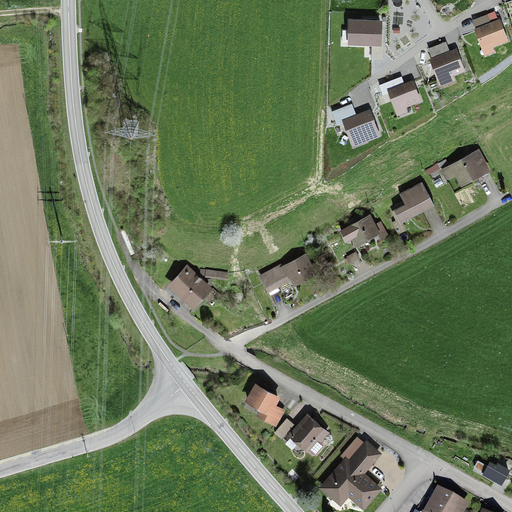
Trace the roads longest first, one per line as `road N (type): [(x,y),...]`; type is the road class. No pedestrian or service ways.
road 1 (tertiary): [(186,384),(132,301),(97,218),(75,122),(68,0)]
road 2 (residential): [(230,351),(509,195)]
road 3 (residential): [(428,462),(230,351)]
road 4 (unclassified): [(186,384),(128,427),(0,467)]
road 5 (tertiary): [(294,511),(186,384)]
road 6 (residential): [(230,351),(132,268)]
road 7 (residential): [(369,82),(442,31),(422,0)]
